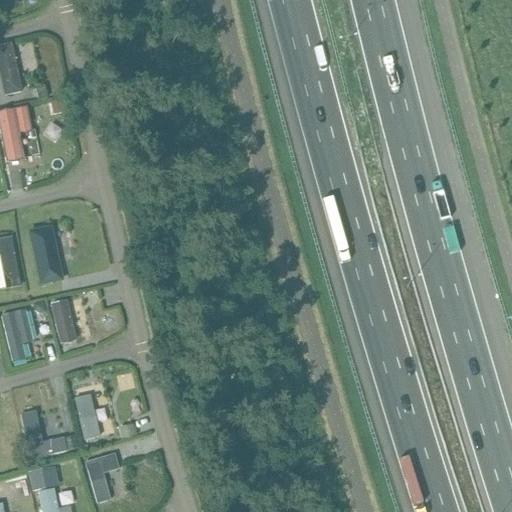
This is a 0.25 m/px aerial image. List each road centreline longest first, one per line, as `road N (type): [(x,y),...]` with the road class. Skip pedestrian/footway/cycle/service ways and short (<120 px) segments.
road 1 (motorway): [(290,0),(435,511)]
road 2 (motorway): [(511,498),(447,287),(374,0)]
